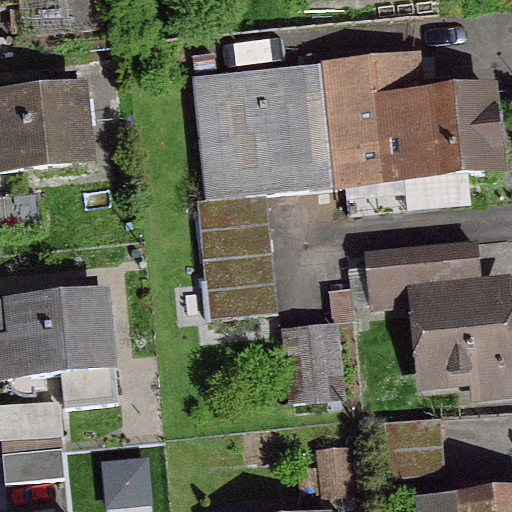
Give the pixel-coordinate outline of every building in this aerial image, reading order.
[(0,0),(0,7),(12,7),(15,39),(98,31),(95,0),(0,0)] [(343,219),(437,209),(434,181),(493,176),(485,95),(442,99),(441,85),(412,87),(410,61),(189,83),(202,204),(261,198),(341,191),(343,219)] [(73,92),(70,93),(70,91),(42,94),(42,96),(0,100),(0,175),(81,166),(73,92)] [(272,318),(261,198),(202,204),(192,205),(203,324),(272,318)] [(0,234),(34,230),(31,200),(0,203),(0,234)] [(423,383),(503,374),(495,294),(475,296),(470,249),(361,260),(364,293),(413,288),(423,383)] [(91,298),(91,297),(63,300),(63,301),(0,307),(0,351),(3,383),(58,376),(62,412),(111,406),(107,368),(102,368),(94,298),(91,298)] [(336,403),(328,331),(280,336),(288,408),(336,403)] [(0,412),(0,442),(55,438),(53,408),(0,412)] [(383,484),(440,480),(436,423),(379,427),(383,484)] [(312,455),(317,501),(347,498),(342,451),(312,455)] [(0,458),(0,488),(59,483),(56,453),(0,458)] [(511,511),(511,498),(482,501),(481,488),(452,490),(453,504),(415,508),(415,511),(511,511)]
